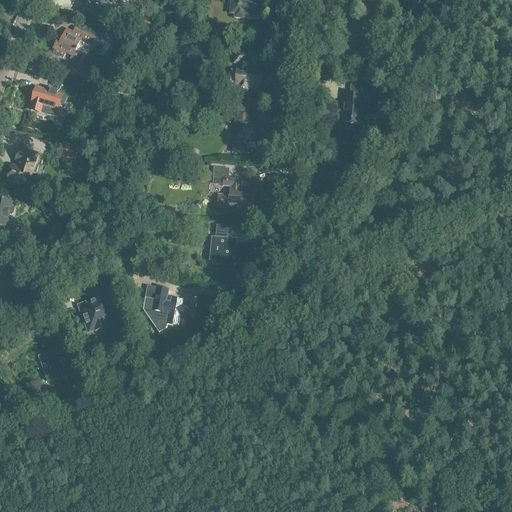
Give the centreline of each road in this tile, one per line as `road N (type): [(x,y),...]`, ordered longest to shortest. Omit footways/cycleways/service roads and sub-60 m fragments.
road 1 (unclassified): [(0,440),(209,353),(286,305),(309,0)]
road 2 (track): [(464,345),(437,487),(151,377)]
road 3 (track): [(466,0),(305,288)]
road 4 (track): [(511,197),(324,287),(305,288)]
road 5 (track): [(511,357),(295,300)]
